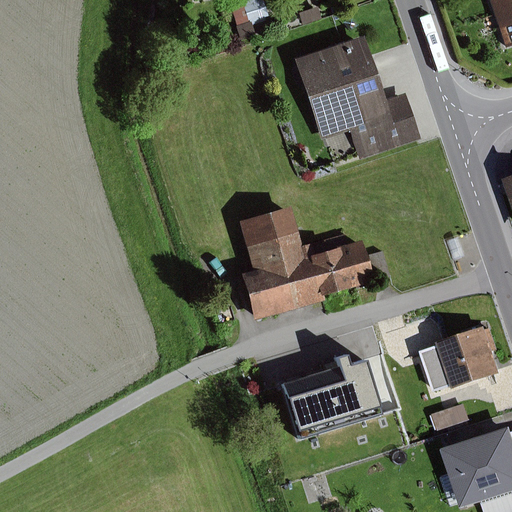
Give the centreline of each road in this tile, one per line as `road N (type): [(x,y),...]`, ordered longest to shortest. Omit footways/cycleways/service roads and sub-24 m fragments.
road 1 (residential): [(0,475),(238,351),(505,275)]
road 2 (residential): [(505,275),(455,127)]
road 3 (residential): [(455,127),(413,0)]
